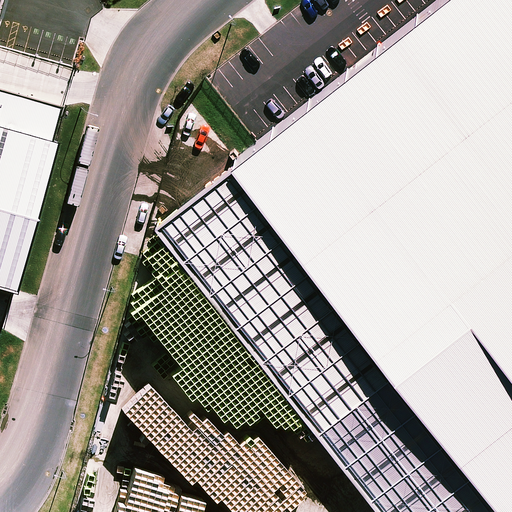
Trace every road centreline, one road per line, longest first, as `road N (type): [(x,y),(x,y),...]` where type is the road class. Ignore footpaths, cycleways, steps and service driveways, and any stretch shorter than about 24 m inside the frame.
road 1 (unclassified): [(0,505),(31,455),(135,83),(176,22),(206,0)]
road 2 (unknown): [(125,118),(433,511)]
